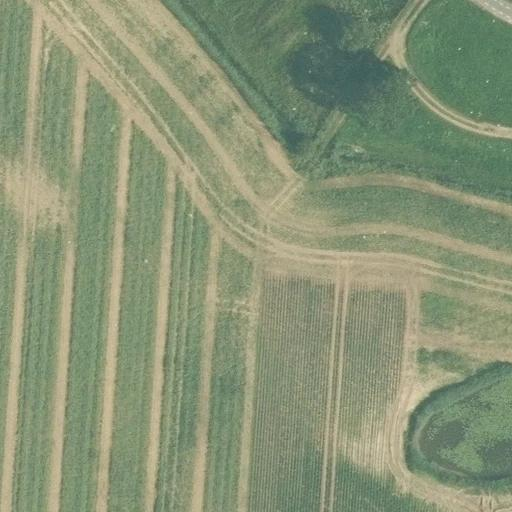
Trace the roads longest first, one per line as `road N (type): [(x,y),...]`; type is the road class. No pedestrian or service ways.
road 1 (track): [(511,133),(436,107),(414,86),(396,37),(425,0)]
road 2 (track): [(295,189),(354,88),(396,37)]
